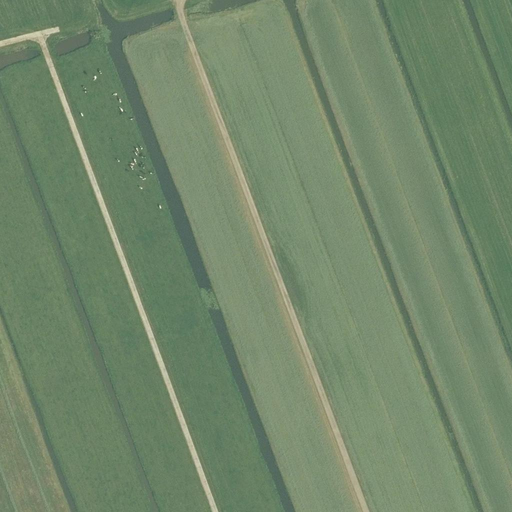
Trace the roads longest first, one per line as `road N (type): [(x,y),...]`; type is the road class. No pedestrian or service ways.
road 1 (track): [(366,511),(175,0)]
road 2 (track): [(215,511),(38,34)]
